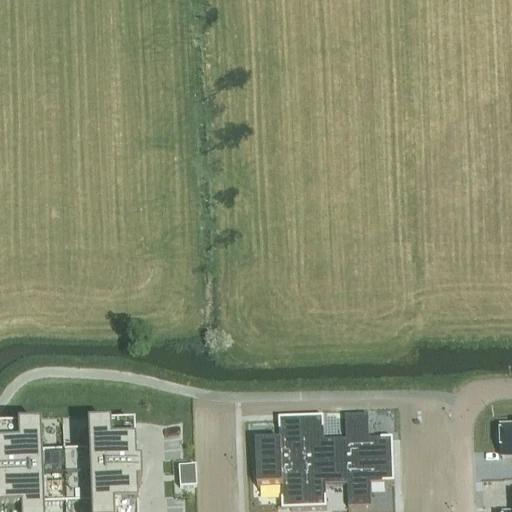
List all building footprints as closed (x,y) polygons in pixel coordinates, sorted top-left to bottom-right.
[(379,450),(379,441),(358,442),(357,418),(334,419),(335,443),(336,443),(337,465),(383,463),(382,450),(379,450)] [(335,443),(313,444),(312,420),(290,421),(292,467),(337,465),(336,443),(335,443)] [(290,421),(277,422),(277,424),(268,425),(269,446),(245,447),(246,469),(292,467),(290,421)] [(0,511),(41,511),(42,509),(88,507),(88,511),(135,511),(135,491),(140,490),(139,467),(134,468),(133,426),(85,428),(86,454),(40,456),(39,430),(0,431),(0,511)] [(502,445),(502,461),(511,460),(511,428),(501,429),(501,431),(498,434),(498,442),(502,445)] [(360,486),(381,486),(381,476),(383,476),(383,463),(337,465),(338,487),(337,487),(338,511),(361,510),(360,486)] [(186,465),(178,466),(178,477),(187,477),(186,465)] [(195,465),(186,465),(187,477),(195,477),(195,465)] [(311,511),(316,511),(315,488),(337,487),(338,487),(337,465),(292,467),(293,511),(311,511)] [(281,511),(280,511),(293,511),(292,467),(246,469),(247,491),(271,490),(271,511),(281,511)] [(187,477),(178,477),(179,489),(187,489),(187,477)] [(195,477),(187,477),(187,489),(196,489),(195,477)]
